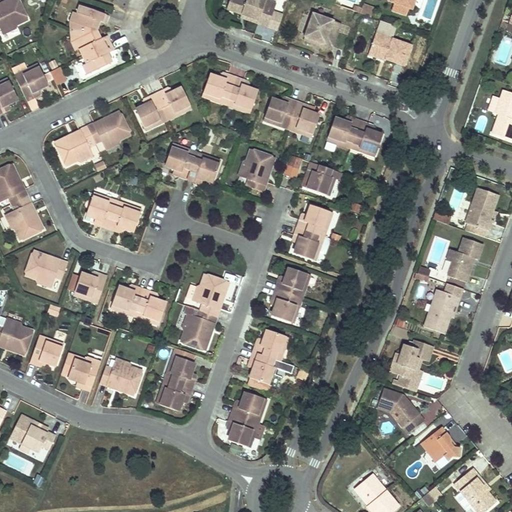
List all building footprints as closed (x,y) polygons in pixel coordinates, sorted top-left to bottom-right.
[(28,19),(18,0),(7,0),(2,3),(4,7),(0,8),(0,27),(3,34),(16,28),(15,25),(28,19)] [(230,0),(227,9),(241,14),(258,20),(257,23),(268,27),(274,11),(263,8),(266,0),(230,0)] [(276,4),(266,0),(263,8),(274,11),(276,4)] [(391,0),(391,2),(394,3),(401,6),(409,8),(412,9),(415,0),(391,0)] [(401,6),(394,3),(392,11),(406,16),(409,8),(401,6)] [(96,30),(97,25),(96,23),(97,20),(99,21),(106,23),(108,15),(80,5),(77,13),(74,23),(74,39),(79,49),(86,63),(90,73),(111,63),(108,58),(106,57),(105,54),(107,53),(113,51),(106,36),(100,39),(98,40),(97,37),(98,35),(96,30)] [(374,8),(363,5),(361,10),(360,13),(371,17),(374,8)] [(74,23),(77,13),(74,12),(70,23),(71,40),(75,51),(79,49),(74,39),(74,23)] [(258,20),(241,14),(240,17),(257,23),(258,20)] [(332,46),(340,23),(313,14),(304,37),(332,46)] [(392,39),(376,33),(369,51),(386,57),(385,59),(404,66),(411,46),(392,39)] [(332,46),(304,37),(303,40),(331,50),(332,46)] [(386,57),(369,51),(368,54),(385,60),(385,59),(386,57)] [(90,73),(86,63),(82,65),(86,75),(90,73)] [(40,84),(46,82),(37,64),(27,69),(28,72),(22,75),(23,77),(17,80),(26,100),(34,97),(31,92),(38,89),(42,87),(40,84)] [(59,68),(50,72),(56,85),(65,81),(59,68)] [(28,72),(27,69),(14,75),(17,80),(23,77),(22,75),(28,72)] [(214,79),(208,77),(202,96),(213,99),(214,96),(220,98),(221,96),(228,98),(235,78),(228,75),(226,80),(219,77),(215,76),(214,79)] [(10,99),(16,96),(7,78),(0,81),(0,113),(4,111),(1,107),(8,103),(12,102),(10,99)] [(250,113),(257,94),(251,92),(252,89),(248,87),(241,85),(243,80),(235,78),(228,98),(235,101),(234,103),(240,105),(239,109),(250,113)] [(191,108),(183,90),(177,93),(175,90),(172,92),(165,95),(163,90),(156,94),(165,114),(172,111),(173,113),(179,110),(181,113),(191,108)] [(511,92),(503,90),(501,97),(495,113),(499,114),(492,133),(511,140),(511,138),(511,92)] [(142,110),(137,113),(145,130),(155,125),(154,122),(160,119),(159,117),(165,114),(156,94),(149,97),(151,102),(144,105),(141,107),(142,110)] [(214,96),(213,99),(226,104),(228,98),(221,96),(220,98),(214,96)] [(226,104),(239,109),(240,105),(234,103),(235,101),(228,98),(226,104)] [(276,104),(270,102),(263,120),(274,124),(275,121),(281,123),(282,120),(289,123),(297,102),(289,99),(287,104),(280,102),(277,100),(276,104)] [(311,137),(318,119),(312,116),(313,113),(310,112),(303,109),(304,105),(297,102),(289,123),(296,125),(295,128),(302,130),(301,133),(311,137)] [(168,119),(181,113),(179,110),(173,113),(172,111),(165,114),(168,119)] [(131,134),(119,111),(105,118),(107,122),(96,127),(94,123),(87,127),(94,143),(101,139),(106,149),(119,143),(118,141),(131,134)] [(168,119),(165,114),(159,117),(160,119),(154,122),(155,125),(168,119)] [(481,116),(477,131),(483,132),(487,118),(481,116)] [(96,127),(107,122),(105,118),(94,123),(96,127)] [(339,123),(333,121),(326,139),(337,143),(339,140),(345,142),(346,140),(353,142),(360,121),(352,119),(351,123),(344,121),(340,120),(339,123)] [(275,121),(274,124),(287,129),(289,123),(282,120),(281,123),(275,121)] [(375,156),(381,138),(375,136),(376,132),(373,131),(366,129),(367,124),(360,121),(353,142),(360,145),(359,147),(365,149),(364,152),(375,156)] [(287,129),(301,133),(302,130),(295,128),(296,125),(289,123),(287,129)] [(68,136),(54,143),(65,166),(78,160),(79,162),(92,156),(87,146),(94,143),(87,127),(79,130),(81,134),(70,140),(68,136)] [(68,136),(70,140),(81,134),(79,130),(68,136)] [(339,140),(337,143),(351,148),(353,142),(346,140),(345,142),(339,140)] [(351,148),(364,152),(365,149),(359,147),(360,145),(353,142),(351,148)] [(172,144),(165,162),(171,165),(170,168),(174,169),(181,172),(179,176),(187,179),(194,158),(187,156),(188,153),(182,151),(183,148),(172,144)] [(196,152),(183,148),(182,151),(188,153),(187,156),(194,158),(196,152)] [(269,173),(275,158),(251,149),(246,163),(243,162),(239,175),(249,179),(246,186),(263,192),(265,184),(261,183),(265,171),(269,173)] [(208,160),(209,157),(196,152),(194,158),(201,161),(202,158),(208,160)] [(298,168),(301,159),(289,155),(286,164),(298,168)] [(208,177),(214,179),(220,161),(209,157),(208,160),(202,158),(201,161),(194,158),(187,179),(194,182),(196,177),(203,179),(207,181),(208,177)] [(106,167),(103,161),(95,165),(98,172),(106,167)] [(329,184),(331,178),(329,177),(332,170),(311,162),(302,187),(310,189),(329,196),(333,185),(329,184)] [(19,178),(12,164),(0,169),(0,201),(8,197),(11,204),(27,197),(24,189),(20,191),(14,180),(19,178)] [(329,184),(333,185),(336,176),(337,172),(332,170),(329,177),(331,178),(329,184)] [(269,173),(265,171),(261,183),(265,184),(269,173)] [(19,178),(14,180),(20,191),(24,189),(19,178)] [(492,225),(489,224),(499,197),(478,189),(466,224),(468,225),(466,231),(484,237),(486,231),(489,232),(492,225)] [(93,193),(87,212),(93,214),(91,217),(95,218),(102,221),(100,225),(108,228),(115,207),(108,205),(109,203),(103,200),(104,197),(93,193)] [(20,240),(43,229),(36,215),(32,217),(27,206),(31,204),(27,197),(11,204),(15,211),(5,216),(11,229),(13,227),(20,240)] [(117,202),(104,197),(103,200),(109,203),(108,205),(115,207),(117,202)] [(129,210),(131,206),(117,202),(115,207),(122,210),(123,207),(129,210)] [(27,206),(32,217),(36,215),(31,204),(27,206)] [(108,228),(116,231),(117,226),(124,229),(128,230),(129,227),(135,229),(142,210),(131,206),(129,210),(123,207),(122,210),(115,207),(108,228)] [(332,213),(313,206),(311,212),(308,211),(307,215),(304,222),(300,220),(297,228),(318,235),(320,228),(323,229),(325,223),(328,224),(332,213)] [(442,223),(445,215),(435,212),(432,219),(442,223)] [(448,225),(450,218),(445,215),(442,223),(448,225)] [(323,237),(328,224),(325,223),(323,229),(320,228),(318,235),(323,237)] [(325,253),(330,239),(323,237),(318,235),(297,228),(294,235),(299,237),(296,244),(295,247),(299,249),(296,254),(315,261),(319,251),(325,253)] [(349,239),(355,242),(360,232),(354,229),(349,239)] [(484,244),(464,238),(459,252),(451,249),(447,260),(452,262),(448,276),(466,282),(473,263),(471,262),(472,258),(474,258),(478,260),(484,244)] [(48,256),(33,251),(24,275),(38,280),(37,282),(50,287),(54,277),(61,280),(67,263),(59,260),(58,264),(46,260),(48,256)] [(48,256),(46,260),(58,264),(59,260),(48,256)] [(426,277),(428,269),(418,266),(416,273),(426,277)] [(286,273),(285,277),(282,284),(277,282),(275,290),(296,297),(298,290),(301,291),(303,285),(306,286),(310,275),(291,268),(289,274),(286,273)] [(107,277),(99,274),(97,279),(90,277),(87,275),(86,279),(80,277),(73,295),(84,299),(85,296),(91,298),(92,295),(99,298),(107,277)] [(223,297),(229,282),(204,274),(199,287),(190,284),(186,297),(193,299),(192,300),(203,303),(200,311),(217,316),(219,309),(215,307),(219,296),(223,297)] [(230,284),(226,297),(232,299),(236,286),(230,284)] [(301,299),(306,286),(303,285),(301,291),(298,290),(296,297),(301,299)] [(144,290),(136,287),(134,292),(127,289),(124,288),(123,291),(117,289),(110,308),(121,312),(122,309),(129,311),(129,308),(136,311),(144,290)] [(158,325),(165,306),(159,304),(160,301),(157,300),(150,297),(151,293),(144,290),(136,311),(143,313),(143,316),(149,318),(148,321),(158,325)] [(276,311),(274,317),(293,323),(297,312),(293,311),(296,305),(293,304),(296,297),(275,290),(272,297),(277,299),(274,306),(273,310),(276,311)] [(442,299),(444,292),(437,290),(434,297),(442,299)] [(460,298),(444,292),(442,299),(434,297),(424,327),(445,334),(450,317),(454,305),(457,306),(460,298)] [(85,296),(84,299),(97,304),(99,298),(92,295),(91,298),(85,296)] [(223,297),(219,296),(215,307),(219,309),(223,297)] [(293,311),(297,312),(301,299),(296,297),(293,304),(296,305),(293,311)] [(122,309),(121,312),(134,316),(136,311),(129,308),(129,311),(122,309)] [(134,316),(148,321),(149,318),(143,316),(143,313),(136,311),(134,316)] [(180,342),(205,351),(210,336),(206,334),(210,323),(214,324),(217,316),(200,311),(197,318),(187,314),(183,328),(185,329),(180,342)] [(9,350),(24,355),(33,331),(19,326),(20,323),(7,319),(3,329),(0,327),(0,341),(11,345),(9,350)] [(210,323),(206,334),(210,336),(214,324),(210,323)] [(264,335),(263,339),(260,346),(256,344),(253,352),(274,359),(276,352),(279,353),(281,347),(284,348),(288,337),(269,331),(267,337),(264,335)] [(51,344),(52,341),(39,336),(37,342),(44,344),(45,342),(51,344)] [(0,346),(9,350),(11,345),(0,341),(0,346)] [(50,361),(56,363),(63,345),(52,341),(51,344),(45,342),(44,344),(37,342),(29,363),(37,365),(39,361),(46,363),(49,364),(50,361)] [(416,392),(419,381),(412,378),(415,371),(419,358),(422,359),(429,361),(434,346),(419,341),(417,349),(412,347),(404,344),(400,354),(397,364),(401,365),(398,374),(400,375),(398,381),(394,380),(393,384),(416,392)] [(279,361),(284,348),(281,347),(279,353),(276,352),(274,359),(279,361)] [(274,359),(253,352),(248,367),(253,368),(249,378),(271,385),(275,375),(277,369),(291,374),(294,366),(279,361),(274,359)] [(397,364),(400,354),(396,353),(390,372),(398,374),(401,365),(397,364)] [(190,368),(192,362),(173,355),(169,366),(173,367),(170,374),(173,374),(170,381),(191,389),(194,381),(189,380),(192,372),(193,369),(190,368)] [(75,356),(69,375),(75,377),(73,380),(77,381),(84,384),(82,388),(90,391),(97,370),(90,368),(91,365),(85,363),(86,360),(75,356)] [(419,370),(422,359),(419,358),(415,371),(412,378),(419,381),(423,372),(419,370)] [(119,390),(134,395),(142,371),(129,366),(129,364),(116,359),(112,369),(105,367),(99,383),(107,386),(109,382),(120,386),(119,390)] [(99,364),(86,360),(85,363),(91,365),(90,368),(97,370),(99,364)] [(173,367),(169,366),(165,379),(170,381),(173,374),(170,374),(173,367)] [(282,377),(275,375),(271,385),(278,388),(282,377)] [(269,393),(271,385),(249,378),(247,385),(269,393)] [(165,379),(160,393),(163,394),(166,388),(168,388),(170,381),(165,379)] [(156,404),(175,410),(177,404),(180,405),(181,402),(184,395),(189,396),(191,389),(170,381),(168,388),(166,388),(163,394),(160,393),(156,404)] [(119,390),(120,386),(109,382),(107,386),(119,390)] [(404,395),(384,388),(377,408),(390,413),(396,408),(403,417),(397,421),(408,434),(425,420),(404,395)] [(266,400),(247,393),(246,399),(242,398),(241,401),(238,408),(234,407),(231,414),(252,422),(254,415),(257,415),(259,409),(262,410),(266,400)] [(258,424),(262,410),(259,409),(257,415),(254,415),(252,422),(258,424)] [(233,435),(231,441),(249,448),(253,437),(250,436),(252,429),(249,429),(252,422),(231,414),(228,422),(233,424),(231,431),(229,434),(233,435)] [(46,433),(40,430),(41,428),(42,426),(33,421),(22,443),(32,448),(39,451),(42,446),(49,450),(56,435),(47,431),(46,433)] [(250,436),(253,437),(258,424),(252,422),(249,429),(252,429),(250,436)] [(450,438),(442,427),(421,443),(436,462),(444,456),(448,460),(453,456),(460,457),(461,448),(457,448),(453,447),(450,443),(450,438)] [(32,448),(22,443),(19,448),(29,453),(32,448)] [(479,476),(473,469),(454,484),(477,511),(483,511),(497,501),(489,492),(477,478),(479,476)] [(393,511),(400,506),(373,474),(355,489),(364,501),(366,499),(370,504),(368,505),(367,506),(372,511),(393,511)] [(36,475),(34,484),(42,486),(44,477),(36,475)] [(491,490),(479,476),(477,478),(489,492),(491,490)] [(442,496),(435,487),(428,493),(436,502),(442,496)] [(436,502),(428,493),(422,497),(430,506),(436,502)]
